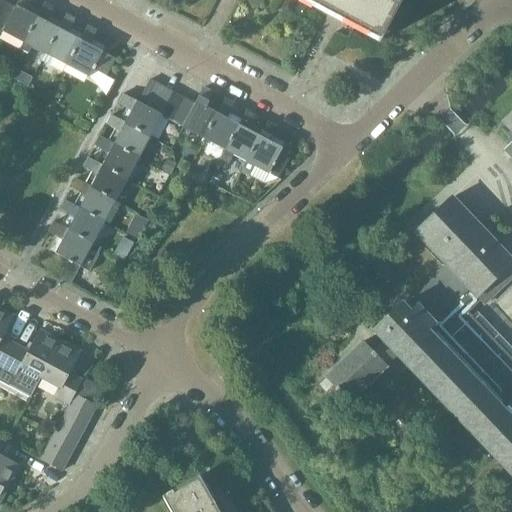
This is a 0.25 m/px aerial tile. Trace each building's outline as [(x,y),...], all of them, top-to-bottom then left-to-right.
[(18,0),(15,6),(14,8),(1,31),(24,44),(38,18),(27,13),(31,0),(18,0)] [(298,0),(379,44),(401,3),(395,0),(298,0)] [(4,3),(0,9),(0,30),(1,31),(14,8),(4,3)] [(45,4),(38,18),(24,44),(45,55),(59,30),(48,24),(53,9),(45,4)] [(67,16),(59,30),(45,55),(67,67),(80,41),(69,35),(75,20),(67,16)] [(88,27),(80,41),(67,67),(89,78),(102,53),(90,47),(96,31),(88,27)] [(163,86),(149,79),(136,103),(150,111),(163,86)] [(174,92),(163,86),(150,111),(161,117),(174,92)] [(195,103),(182,128),(204,140),(218,115),(207,109),(212,94),(202,89),(195,103)] [(185,98),(174,92),(161,117),(171,123),(185,98)] [(130,114),(124,125),(149,138),(161,117),(150,111),(136,103),(122,95),(117,105),(130,114)] [(195,103),(185,98),(171,123),(182,128),(195,103)] [(225,101),(218,115),(204,140),(225,152),(239,126),(228,121),(233,105),(225,101)] [(246,112),(239,126),(225,152),(247,163),(260,138),(249,132),(255,117),(246,112)] [(511,114),(502,124),(511,134),(511,142),(503,152),(511,160),(511,159),(511,359),(472,317),(468,314),(480,302),(483,306),(511,278),(511,261),(452,199),(443,206),(444,207),(423,227),(422,226),(414,234),(416,235),(417,236),(444,265),(442,267),(400,307),(374,332),(373,333),(383,343),(371,354),(361,344),(359,346),(325,378),(349,404),(396,357),(511,478),(511,114)] [(119,135),(113,146),(138,160),(149,138),(124,125),(110,117),(105,126),(119,135)] [(268,124),(260,138),(247,163),(269,175),(282,150),(270,143),(276,128),(268,124)] [(107,156),(101,167),(127,181),(138,160),(113,146),(99,138),(94,147),(107,156)] [(96,178),(90,189),(115,202),(127,181),(101,167),(87,160),(82,169),(96,178)] [(84,199),(78,210),(104,224),(115,202),(90,189),(76,181),(71,190),(84,199)] [(73,220),(67,231),(92,245),(104,224),(78,210),(64,202),(59,211),(73,220)] [(92,245),(67,231),(53,224),(48,233),(61,242),(54,254),(80,268),(92,245)] [(0,368),(3,370),(16,345),(3,338),(15,317),(0,308),(0,368)] [(41,379),(61,342),(40,330),(29,352),(16,345),(3,370),(16,377),(20,368),(41,379)] [(61,342),(41,379),(61,390),(57,399),(70,406),(83,381),(70,374),(82,353),(61,342)] [(102,388),(87,379),(78,396),(93,404),(102,388)] [(91,417),(70,406),(64,417),(85,428),(91,417)] [(85,428),(64,417),(58,428),(78,439),(80,439),(85,428)] [(80,439),(78,439),(58,428),(53,439),(74,450),(80,439)] [(0,482),(9,487),(20,466),(0,455),(0,452),(6,442),(0,438),(0,482)] [(68,461),(74,450),(53,439),(47,450),(68,461)] [(68,461),(47,450),(41,461),(62,472),(68,461)] [(218,511),(199,478),(163,498),(170,511),(218,511)] [(0,503),(9,487),(0,482),(0,503)]
